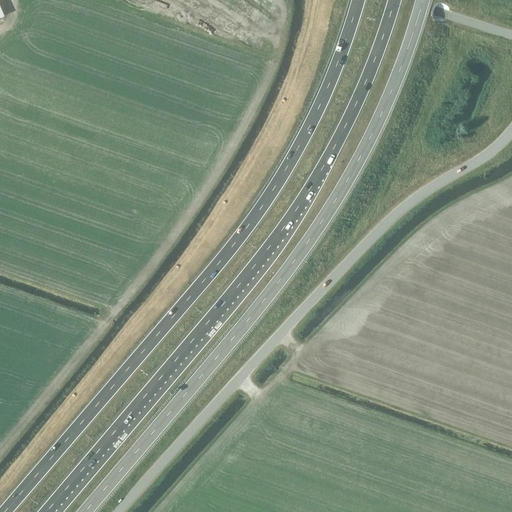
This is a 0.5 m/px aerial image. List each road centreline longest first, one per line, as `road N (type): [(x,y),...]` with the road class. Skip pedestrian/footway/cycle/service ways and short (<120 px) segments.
road 1 (trunk): [(357,0),(321,99),(278,182),(228,252),(5,511)]
road 2 (trunk): [(46,511),(289,221),(350,114),(394,0)]
road 3 (unclassified): [(511,131),(376,234),(120,511)]
